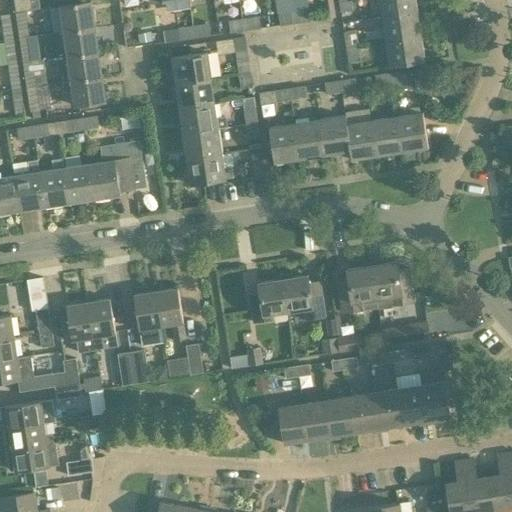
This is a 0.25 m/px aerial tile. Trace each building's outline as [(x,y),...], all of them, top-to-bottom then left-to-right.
[(13,0),(15,12),(40,8),(38,0),(13,0)] [(290,0),(293,11),(295,24),(311,22),(308,9),(307,9),(306,0),(290,0)] [(331,0),(322,0),(326,19),(334,18),(331,0)] [(352,11),(350,0),(338,0),(340,12),(352,11)] [(382,16),(418,10),(416,0),(370,0),(373,17),(382,16)] [(64,32),(95,27),(91,2),(60,7),(64,32)] [(418,10),(382,16),(386,41),(422,35),(418,10)] [(295,24),(293,11),(278,13),(280,26),(295,24)] [(19,38),(29,37),(25,12),(15,13),(19,38)] [(0,15),(4,40),(13,39),(10,14),(0,15)] [(169,42),(195,38),(193,26),(190,26),(188,16),(176,18),(178,29),(167,30),(169,42)] [(243,19),(245,31),(260,29),(259,16),(243,19)] [(230,33),(245,31),(243,19),(228,21),(230,33)] [(193,26),(195,38),(210,36),(209,23),(193,26)] [(67,56),(98,52),(95,27),(64,32),(67,56)] [(346,48),(358,46),(356,29),(343,32),(346,48)] [(138,35),(139,43),(151,41),(150,33),(138,35)] [(422,35),(386,41),(390,67),(426,61),(422,35)] [(33,61),(29,37),(19,38),(23,63),(33,61)] [(247,50),(245,37),(234,38),(235,52),(247,50)] [(13,39),(4,40),(8,65),(17,63),(13,39)] [(361,60),(358,46),(346,48),(348,62),(361,60)] [(62,82),(102,76),(98,52),(67,56),(71,81),(62,82)] [(175,83),(212,78),(208,52),(171,57),(175,83)] [(236,59),(238,74),(251,72),(249,57),(236,59)] [(33,61),(23,63),(27,87),(36,86),(47,84),(43,60),(33,61)] [(17,63),(8,65),(11,89),(21,88),(17,63)] [(390,72),(392,84),(408,82),(406,70),(390,72)] [(251,72),(238,74),(240,89),(253,87),(251,72)] [(377,87),(392,84),(390,72),(375,75),(377,87)] [(102,76),(62,82),(63,92),(72,90),(75,106),(106,102),(102,76)] [(175,83),(179,108),(215,103),(212,78),(175,83)] [(340,80),(342,92),(357,90),(355,78),(340,80)] [(327,95),(342,92),(340,80),(324,82),(327,95)] [(305,85),(289,88),(291,100),(307,98),(305,85)] [(38,95),(36,86),(27,87),(30,112),(52,109),(49,93),(38,95)] [(21,88),(11,89),(15,114),(25,113),(21,88)] [(291,100),(289,88),(269,91),(271,103),(291,100)] [(269,91),(259,93),(261,105),(271,103),(269,91)] [(242,98),(246,123),(258,121),(254,96),(242,98)] [(215,103),(179,108),(182,133),(227,126),(226,116),(218,118),(215,103)] [(397,116),(402,152),(429,148),(423,112),(397,116)] [(82,117),(84,130),(99,127),(97,115),(82,117)] [(320,120),(325,155),(350,151),(351,160),(352,160),(346,124),(345,124),(344,116),(320,120)] [(372,120),(377,156),(402,152),(397,116),(372,120)] [(68,132),(84,130),(82,117),(66,120),(68,132)] [(294,123),(300,159),(325,155),(320,120),(294,123)] [(346,124),(352,160),(377,156),(372,120),(346,124)] [(258,121),(246,123),(248,139),(260,137),(258,121)] [(32,125),(34,137),(49,135),(47,123),(32,125)] [(274,163),(300,159),(294,123),(268,127),(274,163)] [(18,140),(34,137),(32,125),(16,128),(18,140)] [(227,126),(182,133),(186,158),(223,152),(219,128),(227,127),(227,126)] [(89,164),(95,200),(120,196),(120,192),(146,188),(139,142),(102,147),(104,162),(89,164)] [(225,168),(223,152),(186,158),(190,184),(227,179),(227,178),(234,177),(232,167),(225,168)] [(253,175),(266,173),(263,152),(251,154),(253,175)] [(14,175),(20,211),(44,207),(39,172),(38,172),(37,160),(28,162),(29,173),(14,175)] [(64,168),(70,203),(95,200),(89,164),(64,168)] [(39,172),(44,207),(70,203),(64,168),(39,172)] [(0,213),(20,211),(14,175),(0,177),(0,213)] [(373,265),(378,298),(391,296),(392,307),(415,303),(410,267),(399,268),(398,262),(373,265)] [(378,298),(373,265),(348,269),(349,276),(336,278),(341,313),(364,310),(362,300),(378,298)] [(308,275),(284,279),(289,312),(303,310),(304,316),(325,312),(320,280),(309,282),(308,275)] [(289,312),(284,279),(259,282),(261,291),(250,293),(255,322),(274,319),(273,315),(289,312)] [(157,291),(162,326),(173,324),(176,341),(187,340),(178,288),(157,291)] [(161,326),(162,326),(157,291),(135,295),(140,330),(143,345),(163,342),(161,326)] [(89,302),(95,337),(117,334),(111,298),(89,302)] [(94,338),(95,337),(89,302),(66,306),(72,341),(77,340),(78,352),(96,349),(94,338)] [(35,310),(39,336),(52,333),(48,308),(35,310)] [(0,338),(14,337),(10,314),(0,316),(0,338)] [(335,319),(326,321),(328,335),(337,333),(336,323),(335,319)] [(397,325),(400,343),(430,339),(428,320),(397,325)] [(52,333),(39,336),(41,347),(54,345),(52,333)] [(338,337),(337,337),(339,352),(363,348),(361,333),(342,335),(338,336),(338,337)] [(0,361),(31,357),(31,356),(17,358),(14,337),(0,338),(0,361)] [(337,337),(321,339),(323,354),(339,352),(337,337)] [(190,374),(203,372),(199,343),(186,345),(190,374)] [(249,365),(251,365),(263,363),(260,347),(247,349),(249,365)] [(392,351),(393,362),(405,360),(404,349),(392,351)] [(143,350),(131,352),(132,358),(136,383),(148,381),(143,350)] [(380,364),(393,362),(392,351),(378,353),(380,364)] [(132,358),(131,352),(118,354),(123,385),(136,383),(132,358)] [(356,356),(344,358),(346,369),(358,367),(356,356)] [(34,377),(31,357),(0,361),(0,382),(21,380),(20,379),(34,377)] [(438,359),(440,370),(453,368),(451,357),(438,359)] [(68,386),(80,384),(76,358),(63,360),(64,371),(66,371),(68,386)] [(346,369),(344,358),(331,360),(333,371),(346,369)] [(297,366),(299,376),(310,374),(309,364),(297,366)] [(157,379),(169,377),(167,365),(155,367),(157,379)] [(285,378),(299,376),(297,366),(283,367),(285,378)] [(54,387),(68,386),(66,371),(64,371),(52,373),(52,374),(39,376),(41,389),(54,387)] [(268,386),(266,374),(254,376),(256,388),(268,386)] [(421,386),(427,420),(451,417),(446,382),(421,386)] [(68,386),(54,387),(56,399),(81,395),(80,384),(68,386)] [(398,389),(403,424),(427,420),(421,386),(398,389)] [(374,393),(379,428),(403,424),(398,389),(374,393)] [(89,392),(92,415),(95,414),(106,413),(102,390),(89,392)] [(350,397),(356,431),(379,428),(374,393),(350,397)] [(350,397),(327,400),(332,435),(356,431),(350,397)] [(40,401),(6,406),(0,407),(0,410),(2,422),(8,421),(9,428),(56,421),(52,399),(40,400),(40,401)] [(332,435),(327,400),(303,404),(308,439),(332,435)] [(284,442),(308,439),(303,404),(279,408),(284,442)] [(81,417),(83,430),(97,427),(95,414),(92,415),(81,417)] [(56,421),(9,428),(10,437),(4,438),(6,450),(46,445),(46,443),(43,423),(56,421)] [(46,445),(6,450),(8,463),(14,462),(15,471),(50,466),(58,465),(55,442),(46,443),(46,445)] [(489,476),(495,511),(511,507),(511,481),(507,453),(497,455),(500,474),(489,476)] [(91,458),(66,462),(68,475),(93,471),(91,458)] [(474,458),(465,460),(473,511),(487,511),(495,511),(489,476),(477,478),(474,458)] [(473,511),(465,460),(454,461),(458,481),(446,483),(450,511),(473,511)] [(39,485),(50,483),(49,470),(37,471),(39,485)] [(46,489),(48,499),(60,497),(58,487),(46,489)] [(0,511),(49,511),(49,509),(36,511),(34,493),(0,497),(0,511)] [(412,511),(411,501),(344,509),(344,511),(412,511)] [(183,511),(184,506),(160,502),(158,511),(183,511)]
